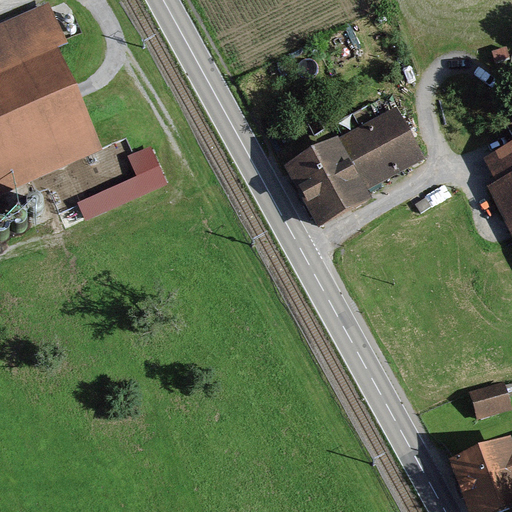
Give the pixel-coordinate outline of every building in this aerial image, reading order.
[(0,188),(81,151),(28,36),(0,48),(0,188)] [(353,184),(412,153),(386,105),(279,161),(310,220),(358,195),(353,184)] [(511,135),(478,152),(491,177),(481,182),(511,245),(511,135)] [(79,197),(88,218),(172,184),(156,143),(129,154),(137,173),(79,197)] [(511,405),(505,383),(469,393),(478,419),(511,410),(511,405)] [(511,439),(511,436),(451,459),(470,511),(498,511),(511,507),(511,439)]
